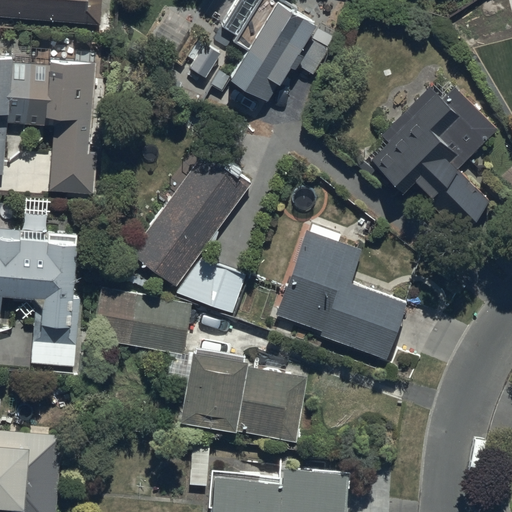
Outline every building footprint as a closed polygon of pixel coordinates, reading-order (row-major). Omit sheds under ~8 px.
[(0,0),(0,11),(97,20),(98,0),(0,0)] [(318,26),(280,0),(242,0),(224,27),(237,35),(234,39),(248,49),(229,76),(219,69),(210,83),(223,92),(233,77),(267,100),(292,65),(296,68),(298,65),(315,77),(331,53),(313,40),(303,54),(300,52),(318,26)] [(205,77),(221,52),(206,43),(207,41),(200,37),(187,57),(194,61),(190,67),(205,77)] [(8,49),(0,48),(0,169),(1,169),(5,117),(51,121),(46,185),(93,189),(98,127),(90,126),(94,84),(97,84),(100,48),(67,45),(66,52),(45,50),(44,59),(8,56),(8,49)] [(499,128),(454,85),(441,98),(430,87),(382,136),(390,144),(371,163),(404,195),(416,182),(465,229),(490,202),(458,170),(499,128)] [(173,191),(130,250),(177,287),(198,260),(250,181),(235,169),(239,164),(223,153),(220,158),(201,143),(168,187),(173,191)] [(74,229),(0,224),(0,288),(30,291),(39,299),(38,307),(32,307),(29,358),(74,361),(79,293),(70,293),(74,229)] [(306,230),(275,314),(321,331),(320,334),(385,358),(406,301),(352,281),(363,251),(340,242),(342,237),(314,227),(312,232),(306,230)] [(177,287),(177,293),(236,312),(248,274),(198,260),(177,287)] [(189,298),(97,283),(89,334),(180,349),(189,298)] [(248,358),(193,349),(180,423),(298,443),(309,379),(246,369),(248,358)] [(54,511),(61,429),(0,424),(0,511),(54,511)] [(205,481),(208,441),(190,440),(187,480),(205,481)] [(210,467),(206,511),(341,511),(345,466),(280,461),(279,473),(210,467)]
